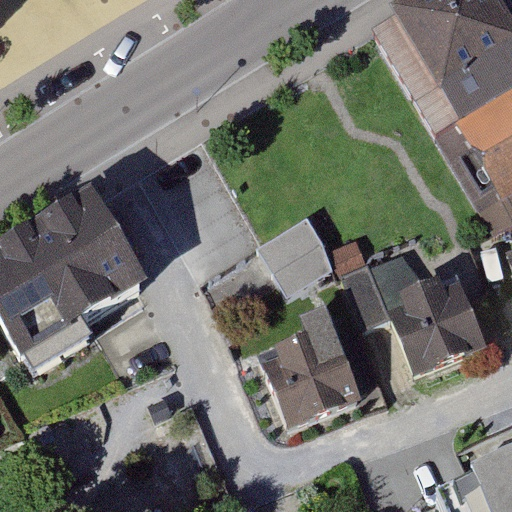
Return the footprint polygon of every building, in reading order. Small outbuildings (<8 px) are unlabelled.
[(511,61),(478,0),(441,0),(378,34),(439,148),(457,138),(499,216),(511,208),(511,61)] [(92,205),(0,260),(0,335),(24,375),(150,298),(92,205)] [(286,302),(339,280),(317,226),(263,249),(286,302)] [(460,290),(388,317),(415,392),(488,365),(460,290)] [(307,362),(260,380),(285,442),(357,413),(325,331),(299,342),(307,362)] [(511,511),(511,446),(486,455),(505,511),(511,511)]
